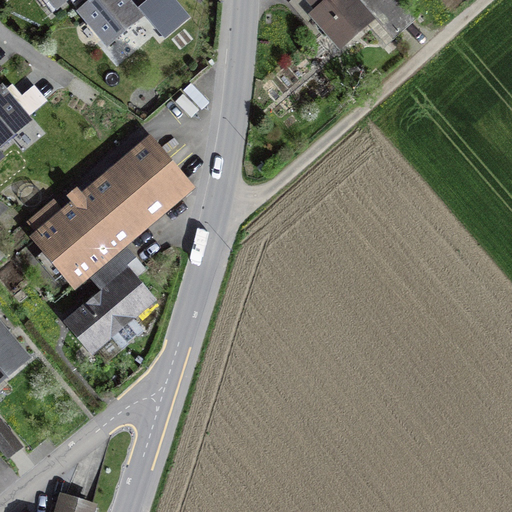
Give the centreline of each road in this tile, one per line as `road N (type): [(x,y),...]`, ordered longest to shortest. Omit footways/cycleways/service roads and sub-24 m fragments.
road 1 (tertiary): [(155,400),(218,203),(244,0)]
road 2 (track): [(218,203),(265,192),(499,0)]
road 3 (residential): [(0,508),(127,405),(155,400)]
